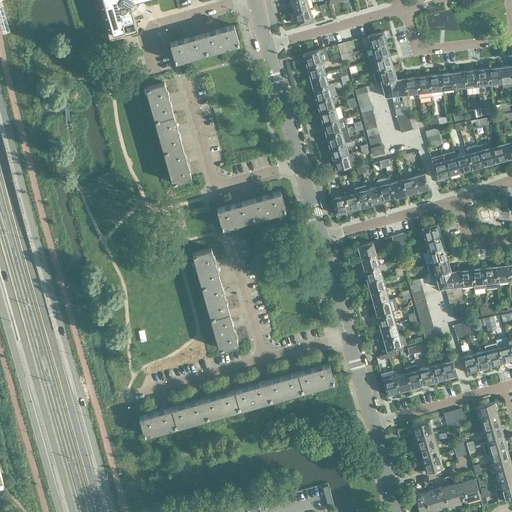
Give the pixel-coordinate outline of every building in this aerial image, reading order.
[(99,0),(110,37),(137,29),(132,11),(137,9),(140,4),(138,0),(99,0)] [(309,8),(307,0),(292,0),(291,1),(294,12),(309,8)] [(325,3),(319,5),(323,16),(329,14),(325,3)] [(313,20),(309,8),(294,12),(297,24),(313,20)] [(234,25),(220,29),(202,34),(207,53),(239,44),(234,25)] [(368,36),(371,47),(387,43),(383,31),(384,31),(368,35),(368,36)] [(207,53),(202,34),(170,43),(175,62),(207,53)] [(350,40),(344,42),(346,51),(352,50),(350,40)] [(346,51),(344,42),(338,44),(340,53),(346,51)] [(390,54),(387,43),(371,47),(375,59),(390,54)] [(303,54),(307,65),(322,61),(328,59),(324,47),(303,53),(303,54)] [(393,66),(390,54),(375,59),(378,70),(393,66)] [(325,73),(322,61),(307,65),(310,77),(325,73)] [(511,80),(511,64),(500,66),(502,82),(511,80)] [(396,77),(393,66),(378,70),(381,82),(396,78),(397,77),(396,77)] [(502,82),(500,66),(488,68),(490,84),(502,82)] [(490,84),(488,68),(476,69),(478,85),(490,84)] [(478,85),(476,69),(464,71),(466,86),(478,85)] [(466,86),(464,71),(452,72),(454,88),(466,86)] [(454,88),(452,72),(440,73),(442,89),(454,88)] [(329,84),(325,73),(310,77),(313,89),(329,84)] [(442,89),(440,73),(429,75),(431,91),(442,89)] [(431,91),(429,75),(416,76),(418,92),(431,91)] [(418,92),(416,76),(404,78),(404,80),(406,94),(407,93),(418,92)] [(397,77),(396,78),(381,82),(385,96),(401,94),(406,94),(404,80),(397,81),(397,78),(397,77)] [(145,87),(154,119),(173,113),(164,81),(145,87)] [(332,96),(329,84),(313,89),(316,100),(332,96)] [(367,86),(355,89),(357,95),(368,92),(367,87),(367,86)] [(368,93),(368,92),(357,95),(359,101),(370,98),(370,97),(370,98),(368,93)] [(335,107),(332,96),(316,100),(320,112),(335,107)] [(370,99),(370,98),(359,101),(360,107),(372,104),(371,103),(370,99)] [(395,109),(405,107),(403,100),(394,103),(394,104),(395,108),(395,109)] [(372,104),(360,107),(362,113),(373,110),(373,109),(372,104)] [(409,112),(409,106),(405,107),(395,109),(396,109),(397,114),(397,115),(409,112)] [(338,118),(335,107),(320,112),(323,123),(338,118)] [(482,115),(480,108),(480,107),(469,109),(471,117),(482,115)] [(373,110),(362,113),(364,119),(375,116),(375,115),(374,115),(373,110)] [(410,117),(409,112),(397,115),(398,120),(404,118),(410,117)] [(182,145),(173,113),(154,119),(163,150),(182,145)] [(365,125),(376,122),(376,121),(375,116),(364,119),(365,125)] [(418,128),(415,116),(410,117),(413,129),(418,128)] [(422,116),(415,116),(418,128),(419,127),(424,126),(425,126),(422,116)] [(413,129),(410,117),(404,118),(407,131),(408,130),(413,129)] [(342,130),(338,118),(323,123),(326,135),(342,130)] [(407,131),(404,118),(398,120),(401,132),(402,132),(407,131)] [(367,131),(378,128),(378,126),(376,122),(365,125),(367,131)] [(438,127),(434,129),(425,131),(426,132),(426,131),(427,136),(427,137),(440,133),(438,127)] [(369,137),(380,134),(380,133),(379,132),(378,128),(367,131),(369,137)] [(345,142),(342,130),(326,135),(329,146),(345,142)] [(441,138),(440,133),(427,137),(429,142),(435,140),(441,138)] [(381,138),(380,134),(369,137),(370,143),(381,140),(381,139),(381,138)] [(511,157),(511,140),(502,143),(507,159),(511,157)] [(348,153),(345,142),(329,146),(333,158),(348,153)] [(495,162),(490,147),(489,142),(478,145),(479,150),(483,165),(495,162)] [(507,159),(502,143),(490,147),(495,162),(507,159)] [(385,152),(383,144),(372,148),(374,155),(385,152)] [(483,165),(479,150),(478,145),(477,144),(466,148),(467,153),(472,169),(483,165)] [(191,177),(182,145),(163,150),(172,182),(191,177)] [(460,172),(456,156),(454,151),(443,154),(449,175),(460,172)] [(353,152),(348,153),(333,158),(336,169),(336,170),(356,164),(353,152)] [(472,169),(467,153),(456,156),(460,172),(472,169)] [(449,175),(443,154),(431,157),(437,179),(437,178),(449,175)] [(425,172),(413,176),(417,191),(429,188),(425,172),(424,172),(425,172)] [(406,194),(401,179),(390,182),(388,176),(388,177),(393,198),(406,194)] [(417,191),(413,176),(401,179),(406,194),(417,191)] [(393,198),(388,177),(377,180),(379,185),(383,201),(393,198)] [(371,204),(365,184),(354,188),(355,192),(359,208),(371,204)] [(383,201),(379,185),(367,188),(366,184),(365,184),(371,204),(383,201)] [(281,191),(256,198),(249,200),(254,219),(286,210),(281,191)] [(359,208),(355,192),(343,195),(348,211),(359,208)] [(348,211),(343,195),(332,198),(336,214),(348,211)] [(254,219),(249,200),(217,209),(222,228),(254,219)] [(422,228),(426,240),(441,235),(438,223),(422,227),(422,228)] [(406,243),(403,232),(397,234),(400,244),(406,243)] [(400,244),(397,234),(391,236),(394,246),(400,244)] [(444,247),(441,235),(426,240),(429,251),(423,252),(423,253),(444,247)] [(357,246),(361,258),(376,254),(373,241),(357,245),(357,246)] [(192,253),(201,285),(220,279),(211,247),(192,253)] [(447,258),(444,247),(423,253),(426,264),(447,258)] [(380,265),(376,254),(361,258),(364,269),(380,265)] [(451,271),(447,258),(426,264),(430,276),(436,275),(451,271)] [(509,280),(507,264),(495,265),(497,281),(509,280)] [(383,276),(380,265),(364,269),(367,280),(383,276)] [(497,281),(495,265),(484,267),(485,283),(486,287),(498,286),(497,281)] [(485,283),(484,267),(472,268),(474,284),(474,289),(486,287),(485,283)] [(474,284),(472,268),(459,270),(461,285),(462,285),(474,284)] [(461,285),(459,270),(451,271),(436,275),(439,288),(445,287),(457,286),(461,285)] [(386,288),(383,276),(367,280),(370,292),(386,288)] [(409,282),(411,287),(422,284),(420,279),(420,278),(409,282)] [(229,311),(220,279),(201,285),(210,316),(229,311)] [(422,285),(422,284),(411,287),(412,293),(423,290),(422,285)] [(458,292),(457,286),(445,287),(447,295),(458,292)] [(389,300),(386,288),(370,292),(374,304),(389,300)] [(424,291),(423,290),(412,293),(414,299),(425,296),(425,295),(424,291)] [(460,298),(458,292),(447,295),(449,301),(460,298)] [(425,296),(414,299),(416,305),(427,302),(427,301),(426,301),(425,296)] [(464,303),(463,297),(460,298),(449,301),(451,307),(464,303)] [(393,311),(389,300),(374,304),(377,316),(393,311)] [(427,302),(416,305),(417,310),(428,307),(427,302)] [(465,309),(464,303),(451,307),(452,313),(465,309)] [(428,308),(428,307),(417,310),(419,317),(430,313),(428,308)] [(466,315),(465,309),(452,313),(454,318),(466,315)] [(238,343),(229,311),(210,316),(219,348),(238,343)] [(396,322),(393,311),(377,316),(380,326),(396,322)] [(430,314),(430,313),(419,317),(421,322),(431,319),(430,314)] [(492,330),(489,317),(477,319),(479,326),(487,324),(489,331),(492,330)] [(432,320),(431,319),(421,322),(422,328),(433,325),(433,324),(432,320)] [(399,334),(396,322),(380,326),(383,338),(399,334)] [(465,328),(463,322),(453,325),(455,331),(465,328)] [(433,325),(422,328),(424,334),(435,331),(435,330),(434,330),(433,325)] [(467,334),(465,328),(455,331),(457,337),(467,334)] [(436,336),(435,331),(424,334),(425,339),(436,336)] [(404,333),(399,334),(383,338),(387,350),(407,345),(404,333)] [(511,359),(511,355),(509,343),(507,339),(496,342),(497,347),(501,362),(511,359)] [(501,362),(497,347),(496,342),(485,345),(486,350),(490,365),(501,362)] [(490,365),(486,350),(474,353),(478,369),(490,365)] [(478,369),(474,353),(462,356),(466,372),(467,372),(478,369)] [(452,359),(441,362),(446,378),(457,375),(453,359),(452,359)] [(434,381),(446,378),(441,362),(429,366),(434,381)] [(329,363),(297,372),(303,390),(334,381),(329,363)] [(434,381),(429,366),(418,369),(422,385),(434,381)] [(422,385),(418,369),(406,372),(411,388),(422,385)] [(303,390),(297,372),(266,381),(271,399),(303,390)] [(411,388),(406,372),(395,375),(399,391),(411,388)] [(399,391),(395,375),(383,379),(382,379),(387,395),(387,394),(399,391)] [(271,399),(266,381),(234,390),(239,408),(271,399)] [(239,408),(234,390),(202,398),(208,417),(239,408)] [(208,417),(202,398),(171,407),(176,426),(208,417)] [(494,402),(477,406),(477,407),(481,418),(498,414),(494,402),(495,402),(494,402)] [(176,426),(171,407),(139,416),(144,435),(176,426)] [(465,419),(461,408),(460,408),(461,408),(456,410),(456,409),(455,409),(458,421),(460,420),(465,419)] [(458,421),(455,409),(455,410),(450,411),(453,423),(456,422),(458,421)] [(453,423),(450,411),(449,411),(445,413),(444,412),(444,413),(447,424),(452,423),(453,423)] [(501,426),(498,414),(481,418),(484,430),(501,426)] [(430,420),(412,425),(413,425),(416,437),(433,432),(430,420)] [(504,437),(501,426),(484,430),(487,442),(504,437)] [(437,431),(433,432),(416,437),(417,439),(415,440),(417,447),(419,447),(419,448),(436,443),(440,442),(437,431)] [(507,448),(504,437),(487,442),(490,453),(507,448)] [(463,442),(457,443),(459,449),(461,455),(466,454),(467,454),(463,442)] [(439,455),(436,443),(419,448),(422,460),(439,455)] [(511,460),(507,448),(490,453),(494,465),(511,460)] [(442,466),(439,455),(422,460),(425,471),(425,472),(443,467),(443,466),(442,466)] [(511,472),(511,464),(511,460),(494,465),(497,476),(511,472)] [(511,472),(497,476),(500,488),(511,484),(511,472)] [(462,482),(456,484),(461,501),(466,499),(467,500),(480,496),(480,497),(475,477),(468,479),(468,476),(465,477),(466,480),(461,481),(462,482)] [(461,501),(456,484),(456,483),(442,486),(442,487),(437,488),(442,506),(447,504),(448,506),(448,505),(461,502),(461,501)] [(511,484),(500,488),(503,499),(503,500),(511,497),(511,484)] [(442,507),(442,506),(437,488),(436,488),(421,492),(421,493),(416,494),(415,494),(419,511),(424,511),(441,507),(441,508),(442,507)]
